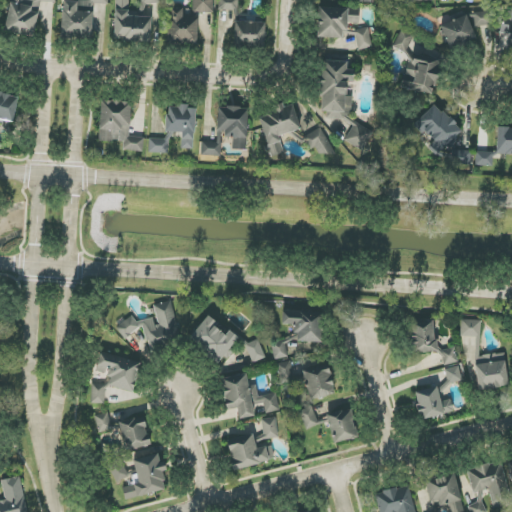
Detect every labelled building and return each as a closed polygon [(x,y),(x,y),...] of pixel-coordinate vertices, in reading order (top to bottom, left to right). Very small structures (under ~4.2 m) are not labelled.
[(10,0),(6,30),(35,35),(41,1),(54,3),(54,0),(10,0)] [(62,37),(92,38),(93,4),(109,4),(108,0),(88,0),(89,1),(63,1),(62,37)] [(151,41),(151,17),(128,16),(128,0),(115,0),(114,40),(151,41)] [(193,0),(194,13),(213,12),(212,0),(193,0)] [(219,0),(219,11),(238,11),(238,0),(219,0)] [(197,44),(198,18),(183,18),(183,8),(171,7),(170,44),(197,44)] [(346,23),(360,24),(360,9),(319,8),(318,38),(345,38),(346,23)] [(489,12),(473,13),(474,26),(490,26),(489,12)] [(449,49),(476,41),(468,15),(441,24),(449,49)] [(235,21),(235,45),(265,46),(265,22),(235,21)] [(511,25),(503,25),(502,47),(511,47),(511,25)] [(359,50),(373,47),(369,28),(354,31),(359,50)] [(432,94),(435,86),(439,61),(430,57),(420,55),(409,50),(410,45),(415,35),(405,31),(401,30),(393,47),(410,55),(407,69),(402,80),(401,86),(408,90),(432,94)] [(19,97),(0,92),(0,119),(13,123),(19,97)] [(100,141),(124,142),(123,151),(144,152),(144,137),(130,137),(131,101),(101,100),(100,141)] [(279,134),(300,128),(293,104),(259,113),(270,157),(284,153),(279,134)] [(471,166),(471,151),(453,150),(448,156),(443,151),(446,147),(456,147),(456,137),(462,130),(433,104),(414,125),(433,142),(428,147),(440,157),(450,157),(450,165),(471,166)] [(166,132),(182,133),(181,149),(195,149),(196,107),(167,106),(166,132)] [(221,142),(221,137),(233,137),(232,149),(247,150),(248,108),(218,107),(217,142),(221,142)] [(373,132),(355,123),(345,142),(364,151),(373,132)] [(511,127),(498,127),(497,155),(511,155),(511,127)] [(306,136),(319,158),(333,149),(320,128),(306,136)] [(202,156),(221,156),(221,143),(202,142),(202,156)] [(493,166),(493,152),(476,152),(476,166),(493,166)] [(153,305),(156,317),(135,322),(134,319),(118,323),(122,336),(145,330),(150,351),(181,343),(171,301),(153,305)] [(282,325),(294,325),(294,334),(299,334),(298,342),(322,343),(323,312),(283,310),(282,325)] [(240,339),(229,331),(227,334),(207,317),(189,339),(221,364),(240,339)] [(480,337),(481,321),(461,320),(461,337),(480,337)] [(504,353),(481,356),(479,337),(473,338),(479,390),(508,387),(504,353)] [(253,363),(266,358),(258,340),(245,345),(253,363)] [(288,357),(284,341),(271,344),(275,360),(288,357)] [(133,392),(140,362),(100,353),(96,372),(112,376),(110,387),(133,392)] [(303,370),(309,400),(335,395),(329,364),(303,370)] [(445,369),(448,384),(462,382),(459,366),(445,369)] [(221,378),(226,410),(237,408),(239,419),(255,417),(253,405),(264,404),(266,413),(279,411),(277,394),(258,396),(256,385),(249,386),(247,374),(221,378)] [(91,404),(104,404),(105,384),(92,384),(91,404)] [(455,412),(452,399),(441,402),(437,387),(415,392),(421,420),(455,412)] [(319,425),(312,407),(299,411),(306,430),(319,425)] [(334,444),(356,438),(349,409),(326,415),(334,444)] [(112,430),(108,413),(95,415),(99,432),(112,430)] [(145,415),(120,419),(125,451),(150,447),(145,415)] [(275,460),(271,445),(265,447),(263,441),(280,437),(274,417),(260,421),(264,435),(253,438),(252,434),(226,441),(234,471),(275,460)] [(166,490),(162,471),(164,471),(160,453),(133,459),(139,484),(123,488),(125,500),(166,490)] [(128,479),(122,462),(111,466),(116,483),(128,479)] [(472,493),(489,489),(493,508),(509,505),(500,462),(468,469),(472,493)] [(430,504),(438,502),(440,507),(448,505),(450,511),(464,511),(455,474),(425,481),(430,504)] [(0,511),(30,511),(23,479),(3,483),(9,509),(0,511)] [(375,494),(379,511),(415,511),(409,486),(375,494)] [(488,511),(479,492),(476,494),(479,501),(468,506),(470,511),(488,511)]
